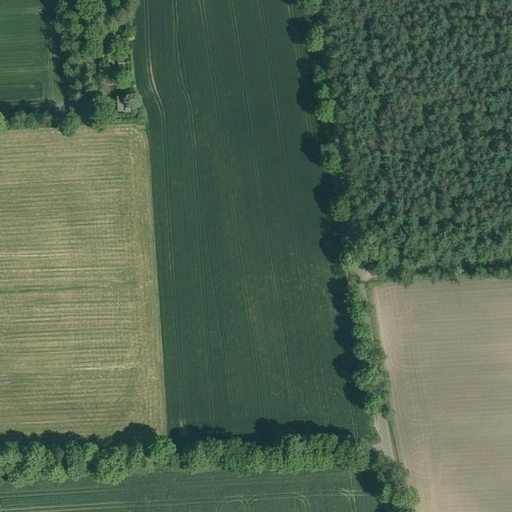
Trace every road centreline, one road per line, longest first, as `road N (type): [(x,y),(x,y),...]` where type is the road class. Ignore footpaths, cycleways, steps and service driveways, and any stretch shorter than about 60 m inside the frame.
road 1 (unclassified): [(312,0),(397,511)]
road 2 (track): [(0,469),(386,449)]
road 3 (track): [(358,277),(511,268)]
